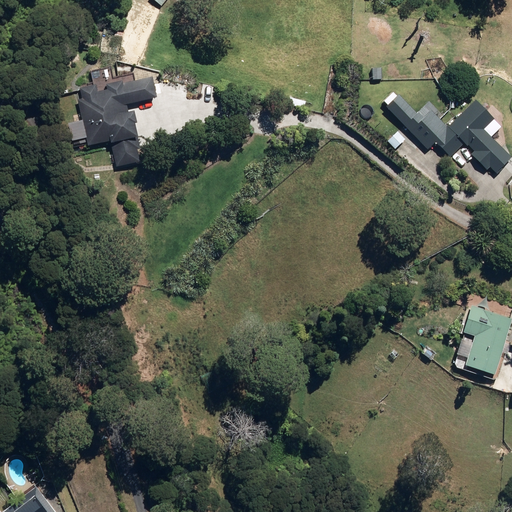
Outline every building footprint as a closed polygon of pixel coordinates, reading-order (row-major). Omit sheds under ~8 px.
[(110,144),(116,168),(139,163),(136,150),(140,150),(137,138),(136,138),(133,125),(135,125),(132,112),(128,113),(126,106),(155,99),(150,79),(121,85),(120,82),(105,86),(106,91),(96,93),(94,86),(79,90),(81,98),(76,99),(87,147),(108,142),(108,145),(110,144)] [(308,101),(291,96),(288,107),(305,112),(308,101)] [(490,167),(496,173),(511,159),(483,130),(493,120),(475,101),(448,127),(447,126),(446,127),(436,117),(442,111),(431,100),(415,115),(397,96),(385,107),(427,150),(435,142),(450,158),(455,153),(464,144),(466,147),(467,146),(473,152),(471,155),(486,171),(490,167)] [(388,142),(396,149),(405,140),(396,133),(388,142)] [(464,362),(494,372),(511,319),(471,305),(462,330),(473,334),(464,362)] [(422,352),(428,357),(431,352),(425,348),(422,352)] [(390,354),(395,358),(399,353),(394,349),(390,354)] [(0,511),(54,511),(35,486),(0,511)]
